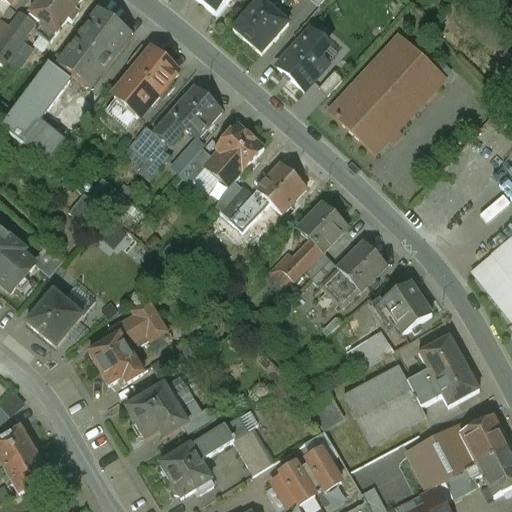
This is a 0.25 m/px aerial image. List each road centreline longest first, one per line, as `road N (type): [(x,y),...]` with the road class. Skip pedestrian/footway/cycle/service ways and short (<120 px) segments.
road 1 (residential): [(511,390),(470,312),(433,266),(231,75),(139,0)]
road 2 (residential): [(0,355),(39,391),(113,511)]
